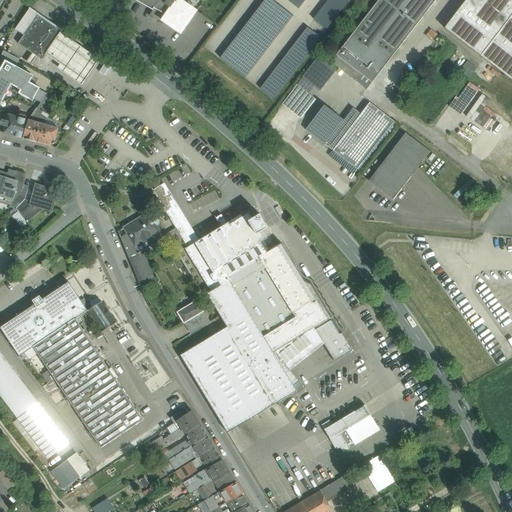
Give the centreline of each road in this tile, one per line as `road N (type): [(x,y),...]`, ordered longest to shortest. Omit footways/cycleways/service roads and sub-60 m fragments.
road 1 (primary): [(63,0),(222,123),(321,218),(424,353),(510,511)]
road 2 (residential): [(266,511),(137,306),(90,200)]
road 3 (residential): [(370,219),(511,228)]
